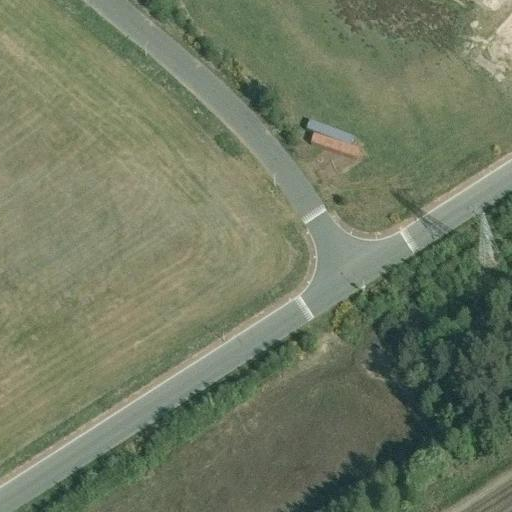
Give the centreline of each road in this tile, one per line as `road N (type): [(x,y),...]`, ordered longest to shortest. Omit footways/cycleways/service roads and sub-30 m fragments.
road 1 (unclassified): [(351,276),(0,505)]
road 2 (unclassified): [(104,0),(271,152),(351,276)]
road 3 (unclassified): [(511,174),(351,276)]
